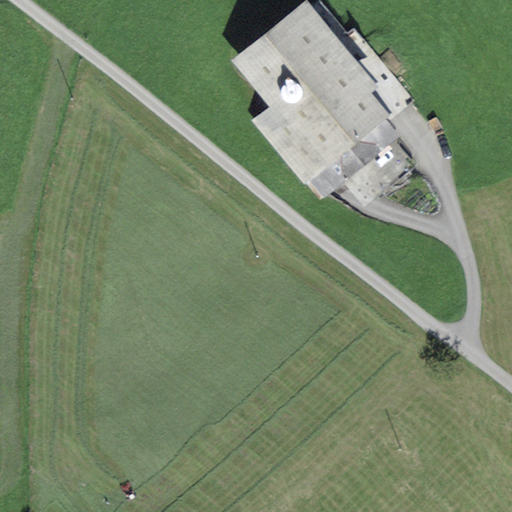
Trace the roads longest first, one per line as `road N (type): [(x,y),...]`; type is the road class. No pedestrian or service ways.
road 1 (track): [(511,384),(154,100),(14,0)]
road 2 (track): [(404,116),(435,164),(469,261),(473,306),(462,345)]
